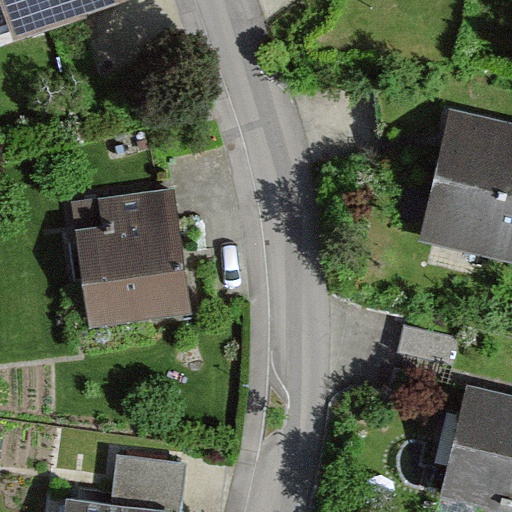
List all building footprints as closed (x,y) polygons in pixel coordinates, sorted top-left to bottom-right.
[(0,0),(0,40),(3,47),(116,4),(115,0),(0,0)] [(511,136),(438,119),(408,248),(511,271),(511,136)] [(76,328),(179,315),(163,196),(61,209),(76,328)] [(511,511),(511,401),(452,390),(430,505),(468,511),(511,511)] [(168,511),(174,468),(109,460),(104,503),(53,497),(51,511),(157,511),(158,511),(167,511),(168,511)]
